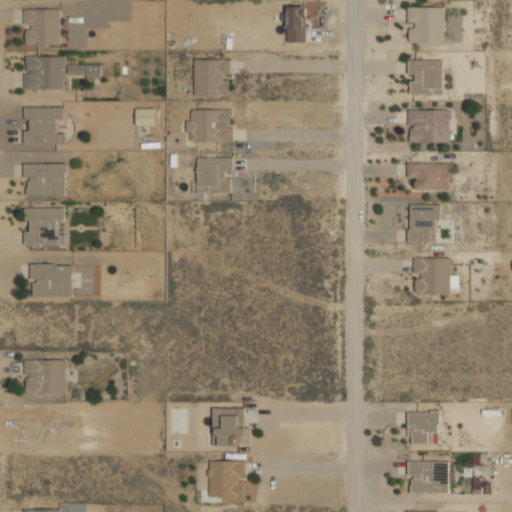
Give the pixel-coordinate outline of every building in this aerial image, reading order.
[(287,41),(305,41),(306,6),(288,5),(287,41)] [(444,42),(444,5),(408,5),(408,42),(444,42)] [(62,7),(24,7),(25,44),(62,44),(62,7)] [(25,87),(67,87),(67,76),(102,76),(102,63),(66,64),(66,54),(25,54),(25,87)] [(195,94),(230,94),(230,57),(195,57),(195,94)] [(443,58),(409,59),(409,93),(443,93),(443,58)] [(63,105),(25,105),(25,143),(57,143),(56,120),(63,120),(63,105)] [(232,107),(187,107),(187,141),(232,141),(232,107)] [(451,142),(451,107),(409,107),(409,142),(451,142)] [(157,124),(157,108),(136,108),(136,125),(157,124)] [(233,192),(233,156),(198,156),(198,192),(233,192)] [(66,194),(66,161),(25,161),(25,194),(66,194)] [(407,161),(407,179),(417,179),(417,189),(451,189),(451,161),(407,161)] [(437,204),(409,204),(409,242),(437,242),(437,204)] [(25,245),(65,244),(65,234),(56,234),(55,219),(64,219),(64,206),(25,207),(25,245)] [(451,256),(415,256),(415,293),(451,293),(451,256)] [(31,295),(72,295),(72,263),(31,263),(31,295)] [(24,359),(24,393),(67,393),(67,359),(24,359)] [(245,445),(245,407),(215,407),(215,445),(245,445)] [(440,410),(408,410),(408,443),(440,443),(440,410)] [(246,459),(210,459),(210,496),(246,496),(246,459)] [(450,493),(450,460),(409,460),(409,493),(450,493)]
